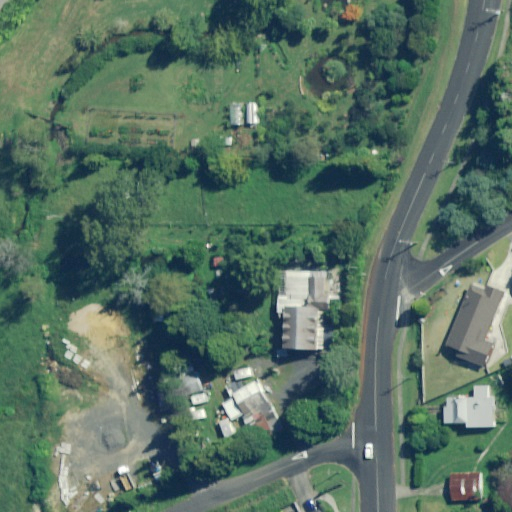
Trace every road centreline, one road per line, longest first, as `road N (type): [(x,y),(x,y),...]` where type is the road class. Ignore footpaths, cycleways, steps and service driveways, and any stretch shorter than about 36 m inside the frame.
road 1 (residential): [(380,294),(483,0)]
road 2 (residential): [(374,446),(330,450),(179,511)]
road 3 (residential): [(374,446),(380,294)]
road 4 (residential): [(380,294),(407,291),(511,222)]
